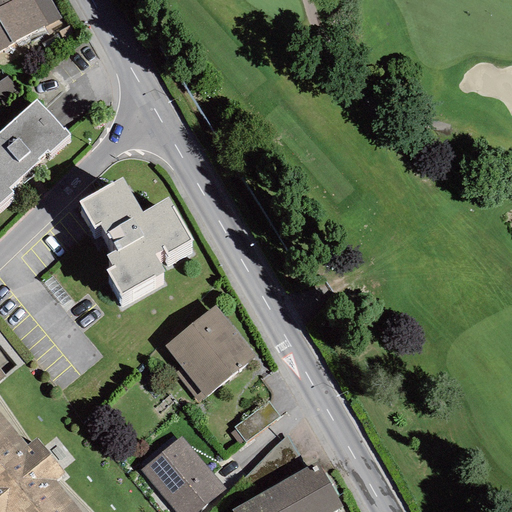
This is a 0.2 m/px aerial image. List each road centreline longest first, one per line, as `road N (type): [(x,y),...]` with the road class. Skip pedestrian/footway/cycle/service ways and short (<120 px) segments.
road 1 (residential): [(150,106),(384,511)]
road 2 (residential): [(150,106),(0,252)]
road 3 (residential): [(90,0),(150,106)]
